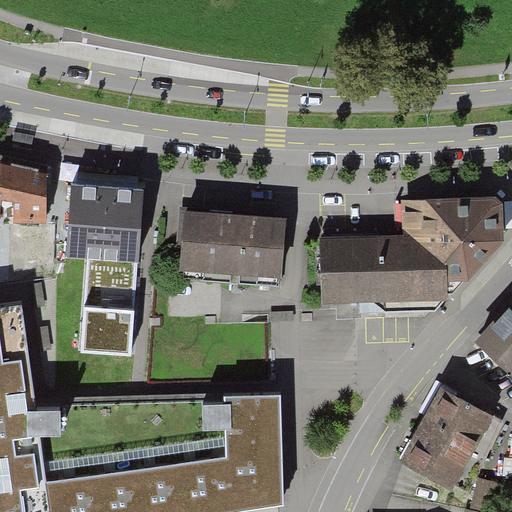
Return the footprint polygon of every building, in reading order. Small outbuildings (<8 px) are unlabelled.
[(32,164),(2,157),(1,202),(15,203),(15,222),(46,222),(48,168),(32,164)] [(139,256),(145,186),(117,184),(72,180),(65,254),(89,256),(90,252),(139,256)] [(403,201),(403,234),(447,267),(447,293),(454,291),(461,281),(469,280),(504,245),(501,206),(496,199),(403,201)] [(280,284),(286,220),(186,211),(181,275),(236,280),(280,284)] [(447,301),(447,293),(447,267),(403,234),(320,237),(322,305),(378,303),(386,313),(435,311),(444,301),(447,301)] [(89,256),(81,347),(130,352),(135,297),(139,256),(90,252),(89,256)] [(23,300),(0,304),(0,511),(232,511),(284,505),(281,391),(36,401),(35,390),(23,300)] [(511,300),(479,336),(511,366),(511,300)] [(499,401),(441,374),(400,459),(458,486),(499,401)] [(500,481),(482,477),(475,506),(468,504),(465,511),(499,511),(500,511),(493,509),(500,481)]
